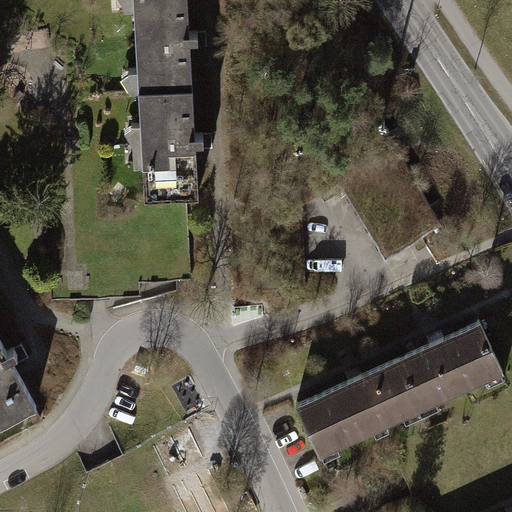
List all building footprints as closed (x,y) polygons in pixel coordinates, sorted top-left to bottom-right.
[(151,0),(155,44),(213,40),(210,0),(151,0)] [(155,44),(161,121),(219,116),(213,40),(155,44)] [(161,121),(167,197),(225,192),(219,116),(161,121)] [(0,327),(11,322),(0,302),(0,327)] [(0,327),(0,414),(8,429),(56,403),(11,322),(0,327)] [(511,379),(511,362),(495,325),(408,364),(431,416),(511,379)] [(431,416),(408,364),(320,403),(344,456),(431,416)] [(231,511),(196,428),(155,445),(182,511),(231,511)]
